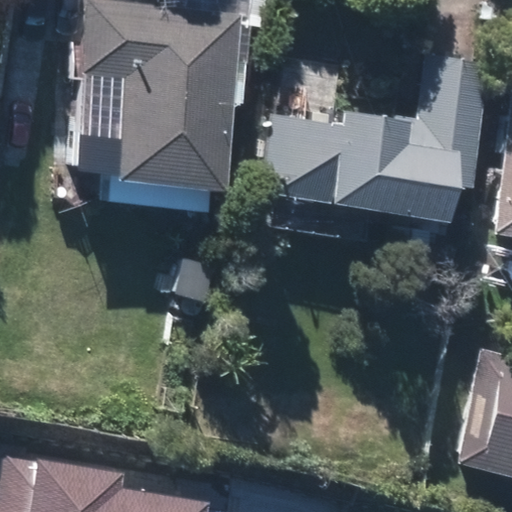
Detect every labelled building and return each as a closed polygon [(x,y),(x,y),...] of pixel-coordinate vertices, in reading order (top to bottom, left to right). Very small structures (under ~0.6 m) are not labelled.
[(227,7),(98,0),(80,0),(71,161),(103,163),(102,180),(217,186),(227,7)] [(459,213),(471,68),(420,61),(413,116),(326,109),(327,123),(269,120),(257,189),(395,212),(459,213)] [(511,71),(489,70),(474,230),(511,233),(511,71)] [(276,360),(227,352),(219,401),(268,409),(276,360)] [(511,363),(483,357),(459,462),(511,474),(511,363)] [(3,451),(0,465),(0,511),(193,511),(196,494),(107,478),(109,467),(26,452),(26,455),(3,451)]
